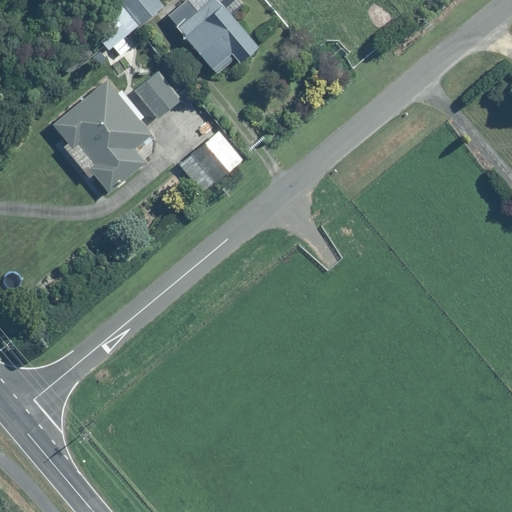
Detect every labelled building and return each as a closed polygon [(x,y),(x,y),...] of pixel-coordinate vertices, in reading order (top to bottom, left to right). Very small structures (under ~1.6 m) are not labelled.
[(110,50),(165,5),(161,0),(110,0),(85,21),(110,50)] [(214,69),(236,52),(244,62),(261,48),(221,0),(212,0),(180,27),(214,69)] [(162,69),(135,89),(156,118),(183,98),(162,69)] [(142,118),(145,115),(123,87),(118,91),(108,79),(55,122),(71,142),(65,147),(91,178),(96,174),(111,192),(149,161),(136,145),(138,144),(154,132),(142,118)] [(220,129),(178,165),(204,195),(245,159),(220,129)]
